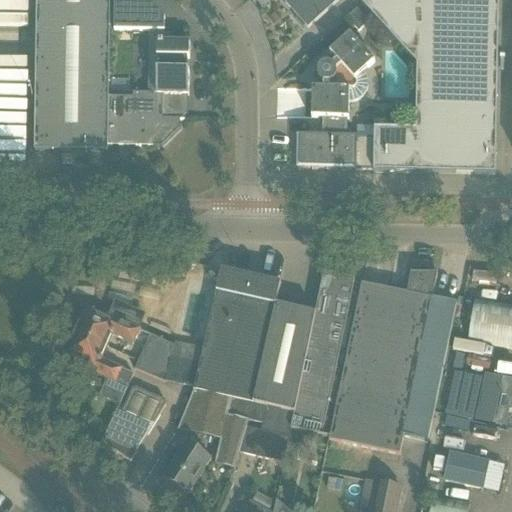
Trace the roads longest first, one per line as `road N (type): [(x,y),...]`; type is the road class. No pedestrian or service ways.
road 1 (unclassified): [(511,233),(246,229)]
road 2 (unclassified): [(246,229),(0,228)]
road 3 (unclassified): [(246,229),(243,56),(231,25),(208,0)]
road 4 (unclassified): [(131,511),(0,402)]
